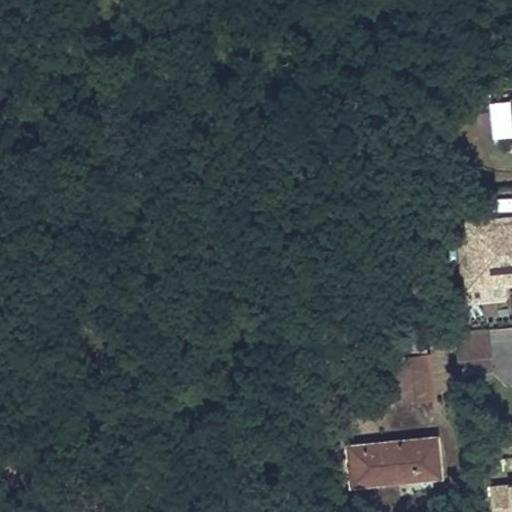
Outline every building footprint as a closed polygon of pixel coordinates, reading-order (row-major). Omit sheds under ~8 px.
[(511,136),(511,99),(491,101),(496,138),(511,136)] [(443,198),(444,215),(457,213),(455,197),(443,198)] [(511,215),(459,221),(466,287),(470,287),(471,300),(505,296),(503,283),(511,282),(511,215)] [(487,347),(486,330),(454,333),(455,349),(487,347)] [(393,360),(409,358),(424,357),(423,346),(392,350),(393,360)] [(489,370),(487,347),(455,349),(457,372),(489,370)] [(393,360),(392,360),(396,399),(430,397),(425,357),(424,357),(409,358),(393,360)] [(432,437),(346,447),(350,482),(437,475),(432,437)] [(511,511),(511,483),(488,486),(490,511),(511,511)]
